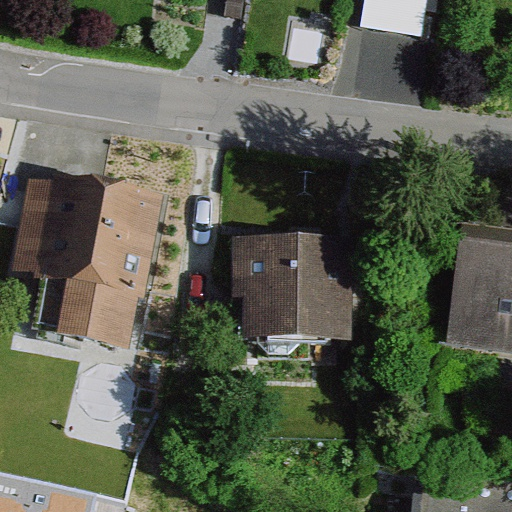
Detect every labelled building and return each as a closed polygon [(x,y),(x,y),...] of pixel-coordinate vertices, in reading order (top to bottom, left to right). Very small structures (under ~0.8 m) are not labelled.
[(125,344),(154,205),(36,180),(19,262),(72,273),(60,331),(125,344)] [(244,246),(245,343),(357,343),(356,245),(244,246)] [(511,353),(511,255),(470,251),(460,347),(511,353)] [(91,511),(95,498),(0,473),(0,511),(91,511)] [(511,511),(511,483),(424,476),(420,511),(511,511)]
